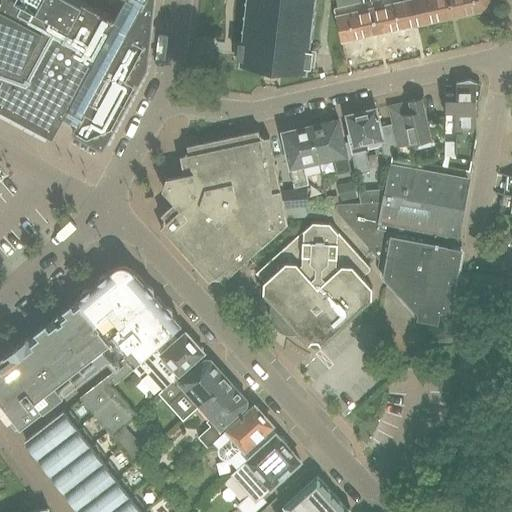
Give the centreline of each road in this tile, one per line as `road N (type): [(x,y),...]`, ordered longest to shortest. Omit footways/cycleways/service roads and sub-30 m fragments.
road 1 (residential): [(384,511),(186,287),(102,208)]
road 2 (residential): [(162,97),(270,108),(507,53)]
road 3 (residential): [(511,262),(487,257),(476,241),(507,53)]
road 4 (residential): [(0,305),(102,208)]
road 5 (residential): [(102,208),(162,97)]
